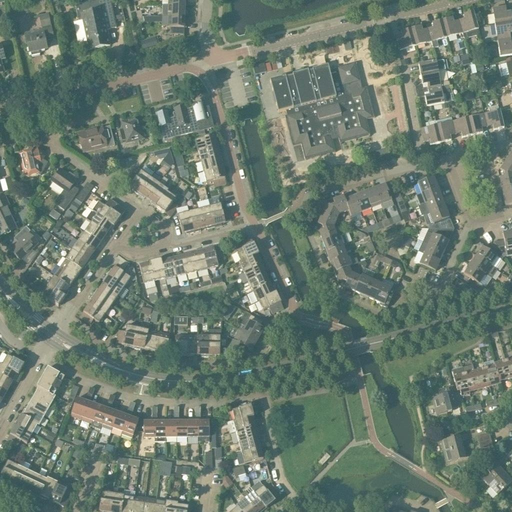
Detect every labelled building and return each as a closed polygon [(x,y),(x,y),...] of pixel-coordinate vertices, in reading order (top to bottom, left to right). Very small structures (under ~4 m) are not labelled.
[(95,0),(75,4),(79,22),(77,22),(82,45),(87,43),(89,51),(110,46),(106,30),(116,28),(114,20),(123,18),(122,17),(123,17),(123,16),(122,16),(122,15),(114,17),(111,5),(111,0),(95,0)] [(185,6),(168,6),(168,17),(184,17),(185,6)] [(492,9),(495,25),(511,22),(511,20),(511,12),(506,13),(505,7),(492,9)] [(462,34),(464,40),(480,35),(473,13),(463,15),(464,20),(459,21),(462,34)] [(43,30),(25,34),(29,53),(31,53),(31,56),(40,54),(39,51),(47,49),(45,41),(54,39),(48,14),(39,16),(43,30)] [(184,17),(168,17),(167,28),(171,28),(171,34),(184,35),(184,17)] [(462,34),(459,21),(453,23),(452,18),(442,21),(446,38),(462,34)] [(446,38),(442,21),(432,24),(433,28),(428,30),(431,42),(446,38)] [(511,22),(495,25),(497,41),(510,39),(510,34),(511,33),(511,22)] [(431,42),(428,30),(422,31),(421,27),(411,30),(415,47),(431,42)] [(415,47),(411,30),(401,32),(402,37),(396,38),(400,51),(415,47)] [(155,38),(140,42),(143,50),(158,46),(155,38)] [(510,39),(497,41),(500,58),(511,55),(511,44),(511,45),(510,39)] [(438,72),(445,70),(443,60),(436,62),(418,65),(420,75),(438,72)] [(355,63),(336,68),(336,69),(329,71),(328,66),(312,70),(313,72),(308,73),(308,71),(292,75),(293,77),(286,78),(285,77),(270,81),(278,113),(285,111),(287,116),(285,117),(293,147),(301,145),(305,161),(335,153),(331,137),(338,135),(340,144),(370,136),(366,120),(375,118),(367,88),(362,89),(355,63)] [(264,64),(252,67),(255,75),(266,73),(264,64)] [(428,90),(441,88),(447,86),(446,81),(447,81),(445,70),(438,72),(420,75),(422,85),(427,85),(428,90)] [(428,90),(429,96),(425,97),(427,107),(452,102),(449,86),(447,86),(441,88),(428,90)] [(193,108),(195,114),(194,114),(195,116),(199,132),(214,128),(208,107),(203,108),(203,106),(203,105),(202,106),(202,103),(192,106),(193,108)] [(487,128),(493,126),(494,131),(504,128),(500,112),(500,111),(499,111),(497,106),(488,108),(490,113),(484,115),(487,128)] [(173,138),(199,132),(195,116),(194,114),(195,114),(193,108),(173,113),(174,118),(169,119),(167,111),(157,113),(164,141),(173,138)] [(487,128),(484,115),(468,119),(472,136),(482,133),(481,129),(487,128)] [(472,136),(468,119),(452,122),(455,135),(461,134),(462,138),(472,136)] [(119,131),(122,141),(131,139),(132,141),(142,139),(138,122),(134,120),(123,123),(125,129),(119,131)] [(437,126),(441,143),(451,141),(450,137),(455,135),(452,122),(446,124),(445,120),(436,122),(437,126)] [(441,143),(437,126),(421,130),(424,143),(430,141),(431,146),(441,143)] [(102,128),(78,134),(82,151),(106,145),(107,148),(115,146),(111,131),(103,133),(102,128)] [(195,141),(198,152),(218,146),(217,139),(215,140),(214,136),(195,141)] [(218,146),(198,152),(201,162),(219,157),(219,154),(220,154),(218,146)] [(37,149),(19,153),(22,165),(23,165),(33,171),(40,176),(48,163),(43,160),(44,157),(43,153),(37,149)] [(219,157),(201,162),(203,173),(224,167),(222,160),(220,161),(219,157)] [(500,179),(511,176),(511,165),(506,161),(500,170),(499,169),(497,172),(498,176),(499,176),(500,179)] [(224,167),(203,173),(206,183),(213,182),(214,188),(226,185),(224,175),(226,174),(224,167)] [(64,211),(67,207),(78,191),(72,186),(76,181),(60,169),(51,182),(64,191),(54,204),(64,211)] [(132,191),(138,195),(150,178),(151,177),(142,170),(137,177),(132,174),(125,184),(133,190),(132,191)] [(511,176),(500,179),(502,189),(511,186),(511,176)] [(4,179),(4,180),(7,191),(14,189),(11,177),(4,179)] [(417,184),(421,194),(439,187),(438,183),(436,184),(434,177),(417,184)] [(150,178),(138,195),(144,200),(145,198),(148,200),(159,184),(150,178)] [(77,200),(85,204),(95,187),(87,182),(77,200)] [(159,184),(148,200),(151,202),(150,204),(156,208),(167,192),(168,191),(159,184)] [(374,187),(381,205),(383,210),(394,206),(385,185),(379,187),(378,186),(374,187)] [(511,186),(502,189),(505,207),(511,205),(511,186)] [(365,193),(371,209),(381,205),(374,187),(370,189),(371,190),(365,193)] [(421,194),(416,196),(420,207),(425,204),(441,198),(439,192),(441,191),(439,187),(421,194)] [(176,198),(167,192),(156,208),(170,218),(177,207),(172,204),(176,198)] [(354,195),(361,213),(371,209),(365,193),(359,195),(358,193),(354,195)] [(361,213),(354,195),(350,196),(351,198),(345,200),(345,201),(349,211),(348,211),(350,216),(351,217),(361,213)] [(0,234),(1,236),(16,228),(7,208),(10,207),(4,196),(0,197),(0,234)] [(345,201),(345,200),(343,196),(333,200),(339,215),(346,212),(348,217),(350,216),(348,211),(349,211),(345,201)] [(429,214),(447,207),(446,203),(444,204),(441,198),(425,204),(429,214)] [(92,211),(114,227),(125,211),(109,200),(105,207),(98,202),(92,211)] [(322,215),(336,221),(339,215),(333,200),(331,201),(330,200),(327,202),(325,205),(326,205),(322,215)] [(209,207),(215,228),(222,226),(221,224),(231,222),(228,210),(222,211),(220,205),(209,207)] [(199,210),(204,229),(207,228),(207,230),(215,228),(209,207),(199,210)] [(432,230),(443,230),(448,230),(445,220),(449,218),(447,212),(449,211),(447,207),(429,214),(433,224),(430,226),(432,230)] [(49,216),(55,220),(59,215),(53,210),(49,216)] [(188,213),(190,219),(194,233),(201,231),(200,230),(204,229),(199,210),(188,213)] [(91,224),(107,235),(108,232),(110,233),(114,227),(92,211),(86,220),(91,224)] [(188,213),(178,215),(182,234),(186,233),(187,235),(194,233),(190,219),(188,213)] [(319,232),(333,227),(336,221),(322,215),(318,224),(317,224),(315,227),(317,230),(318,230),(319,232)] [(85,232),(100,244),(107,235),(91,224),(85,232)] [(11,250),(21,261),(38,244),(28,233),(30,231),(26,227),(16,237),(21,241),(11,250)] [(323,243),(331,239),(337,237),(333,227),(319,232),(323,243)] [(423,241),(428,230),(424,228),(419,239),(423,241)] [(432,230),(426,243),(429,244),(428,245),(446,253),(447,249),(446,248),(449,242),(439,238),(443,230),(432,230)] [(511,249),(511,230),(509,231),(509,233),(502,234),(504,241),(494,242),(494,243),(502,255),(507,254),(506,251),(511,249)] [(78,242),(94,253),(100,244),(85,232),(78,242)] [(325,253),(343,246),(348,245),(344,234),(337,237),(331,239),(323,243),(325,249),(323,249),(325,253)] [(239,263),(258,254),(251,239),(240,244),(242,249),(236,252),(241,262),(239,263)] [(72,250),(89,262),(94,256),(92,255),(94,253),(78,242),(72,250)] [(494,243),(488,251),(482,247),(478,253),(477,252),(474,256),(476,257),(476,256),(496,269),(503,258),(502,255),(494,243)] [(446,253),(428,245),(424,255),(440,262),(442,256),(444,257),(446,253)] [(343,246),(325,253),(326,257),(328,257),(330,263),(347,256),(343,246)] [(203,249),(208,270),(218,267),(217,261),(223,259),(220,247),(210,250),(209,248),(203,249)] [(192,254),(197,273),(208,270),(203,249),(195,251),(196,253),(192,254)] [(89,262),(72,250),(66,259),(82,270),(84,267),(85,268),(89,262)] [(182,257),(187,275),(197,273),(192,254),(182,257)] [(244,273),(261,265),(260,262),(261,261),(258,254),(239,263),(244,273)] [(347,256),(330,263),(333,269),(331,269),(333,274),(334,273),(349,267),(351,267),(351,266),(358,264),(356,259),(354,260),(352,254),(347,256)] [(440,262),(424,255),(419,265),(435,272),(438,266),(440,267),(441,263),(440,262)] [(496,269),(476,256),(476,257),(472,262),(471,261),(469,264),(485,275),(484,276),(491,280),(497,271),(495,270),(496,269)] [(44,259),(40,257),(35,263),(39,266),(44,259)] [(171,259),(176,278),(187,275),(182,257),(171,259)] [(382,257),(380,262),(390,266),(392,261),(382,257)] [(165,279),(165,281),(176,278),(171,259),(168,260),(168,258),(160,260),(165,279)] [(82,270),(66,259),(60,268),(76,279),(82,270)] [(155,282),(165,279),(160,260),(150,263),(155,282)] [(150,263),(139,266),(144,284),(155,282),(150,263)] [(485,275),(469,264),(466,268),(468,269),(464,275),(470,279),(466,286),(475,292),(480,291),(483,287),(478,284),(484,276),(485,275)] [(248,283),(266,275),(261,265),(244,273),(248,283)] [(37,271),(32,267),(28,273),(34,277),(37,271)] [(345,288),(351,274),(349,267),(334,273),(338,282),(337,283),(338,286),(342,288),(342,286),(345,288)] [(53,277),(69,288),(76,279),(60,268),(53,277)] [(124,288),(130,279),(115,268),(112,271),(111,270),(107,276),(124,288)] [(354,292),(358,284),(361,278),(360,278),(351,274),(345,288),(354,292)] [(253,293),(270,285),(266,275),(248,283),(253,293)] [(124,288),(107,276),(102,282),(104,283),(102,286),(118,297),(124,288)] [(363,298),(371,281),(361,276),(360,278),(361,278),(358,284),(354,292),(360,295),(360,296),(363,298)] [(49,287),(65,298),(69,292),(67,291),(69,288),(53,277),(47,286),(48,287),(49,287)] [(383,280),(381,285),(374,301),(380,304),(379,305),(387,309),(395,291),(391,290),(393,285),(383,280)] [(374,301),(381,285),(371,281),(363,298),(367,300),(368,298),(374,301)] [(257,303),(276,294),(273,287),(271,288),(270,285),(253,293),(257,303)] [(94,294),(112,306),(118,297),(102,286),(100,289),(99,288),(94,294)] [(48,287),(42,296),(58,307),(65,298),(49,287),(48,287)] [(112,306),(94,294),(90,300),(92,301),(90,304),(105,315),(112,306)] [(283,310),(276,294),(257,303),(259,302),(263,312),(269,309),(272,315),(283,310)] [(105,315),(90,304),(80,318),(90,325),(94,320),(99,324),(105,315)] [(231,305),(227,310),(232,313),(236,308),(231,305)] [(239,330),(259,341),(265,331),(259,327),(262,322),(245,313),(239,324),(242,325),(239,330)] [(126,347),(133,349),(138,329),(127,326),(125,333),(119,331),(116,343),(126,346),(126,347)] [(138,329),(133,349),(140,351),(140,349),(144,350),(148,331),(138,329)] [(239,330),(230,346),(245,354),(247,349),(253,352),(259,341),(239,330)] [(148,331),(144,350),(155,352),(159,333),(148,331)] [(209,337),(208,358),(216,358),(216,356),(220,356),(220,337),(221,337),(221,331),(209,331),(209,337)] [(159,333),(155,352),(165,355),(170,336),(159,333)] [(187,356),(187,337),(176,336),(176,356),(187,356)] [(198,337),(187,337),(187,356),(198,356),(198,337)] [(198,337),(198,356),(201,356),(201,358),(208,358),(209,337),(198,337)] [(2,366),(19,375),(27,360),(16,354),(13,359),(7,356),(2,365),(2,366)] [(510,379),(505,361),(494,364),(495,366),(499,382),(500,382),(510,379)] [(19,375),(2,366),(2,365),(1,364),(0,365),(0,377),(12,384),(13,381),(15,381),(19,375)] [(474,372),(473,365),(462,368),(464,374),(469,393),(479,390),(474,372)] [(495,366),(484,369),(490,387),(500,384),(500,382),(499,382),(495,366)] [(44,375),(61,384),(64,378),(48,368),(44,375)] [(469,393),(464,374),(462,368),(452,371),(457,392),(460,391),(461,397),(469,395),(469,393)] [(484,369),(474,372),(479,390),(490,387),(484,369)] [(61,384),(44,375),(41,381),(57,390),(61,384)] [(0,389),(6,393),(12,384),(0,377),(0,389)] [(57,390),(41,381),(37,388),(38,389),(38,388),(54,397),(57,390)] [(453,387),(438,391),(439,397),(433,399),(437,416),(452,412),(451,409),(458,407),(453,387)] [(54,397),(38,388),(38,389),(33,398),(50,407),(55,397),(54,397)] [(28,407),(44,417),(50,407),(33,398),(28,407)] [(81,421),(87,402),(77,399),(70,417),(81,421)] [(87,402),(81,421),(91,424),(98,406),(87,402)] [(98,406),(91,424),(92,424),(91,427),(100,431),(102,425),(108,410),(98,406)] [(232,411),(235,421),(235,422),(253,417),(251,406),(232,411)] [(44,417),(28,407),(26,410),(24,409),(21,416),(38,425),(37,426),(39,427),(44,417)] [(111,431),(118,413),(108,410),(102,425),(103,425),(102,428),(111,431)] [(113,429),(123,432),(128,417),(118,413),(111,431),(112,431),(113,429)] [(32,435),(37,426),(38,425),(21,416),(16,425),(32,435)] [(128,417),(123,432),(122,435),(132,439),(139,421),(128,417)] [(253,417),(235,422),(235,421),(233,422),(236,433),(255,428),(254,424),(255,424),(253,417)] [(155,422),(143,422),(144,439),(155,438),(155,422)] [(155,422),(155,438),(166,438),(165,422),(155,422)] [(165,422),(166,438),(176,438),(176,422),(165,422)] [(176,422),(176,438),(187,438),(187,422),(176,422)] [(187,422),(187,438),(198,438),(198,422),(187,422)] [(198,422),(198,438),(209,438),(209,422),(198,422)] [(32,435),(16,425),(7,440),(18,447),(21,441),(27,444),(32,435)] [(255,428),(236,433),(239,443),(259,438),(257,430),(255,431),(255,428)] [(491,440),(489,434),(484,436),(477,437),(479,444),(491,440)] [(440,442),(443,453),(462,448),(461,442),(468,440),(467,435),(440,442)] [(259,438),(239,443),(242,454),(260,449),(259,445),(261,445),(259,438)] [(491,440),(479,444),(480,450),(492,446),(491,440)] [(462,448),(443,453),(446,464),(473,457),(471,452),(464,454),(462,448)] [(71,457),(80,461),(84,453),(75,449),(71,457)] [(260,449),(242,454),(245,464),(263,459),(260,449)] [(322,466),(324,464),(327,460),(330,458),(327,454),(318,463),(322,466)] [(140,466),(140,460),(118,458),(118,464),(140,466)] [(0,479),(10,484),(18,466),(8,462),(5,468),(0,465),(0,479)] [(480,477),(489,486),(503,473),(495,464),(480,477)] [(28,471),(18,466),(10,484),(19,488),(28,471)] [(178,467),(177,477),(188,478),(189,468),(178,467)] [(245,475),(243,467),(232,470),(235,478),(245,475)] [(28,471),(19,488),(29,493),(37,476),(28,471)] [(511,482),(503,473),(489,486),(497,496),(511,482)] [(37,476),(29,493),(39,498),(48,479),(47,478),(47,480),(37,476)] [(48,479),(39,498),(45,501),(46,499),(49,501),(58,483),(48,479)] [(58,483),(49,501),(65,508),(70,497),(65,494),(68,488),(58,483)] [(263,487),(255,494),(254,494),(266,509),(280,498),(272,488),(267,492),(263,487)] [(123,496),(121,511),(132,511),(134,497),(135,492),(124,491),(124,496),(123,496)] [(245,499),(254,511),(262,511),(266,509),(254,494),(255,494),(253,492),(249,496),(245,492),(241,495),(245,499)] [(110,511),(113,494),(102,493),(99,511),(101,511),(110,511)] [(113,494),(110,511),(121,511),(123,496),(113,494)] [(134,497),(132,511),(143,511),(145,499),(134,497)] [(145,499),(143,511),(154,511),(156,500),(145,499)] [(237,508),(240,511),(254,511),(245,499),(236,506),(237,508)] [(156,500),(154,511),(165,511),(166,502),(156,500)] [(166,502),(165,511),(176,511),(177,505),(178,505),(178,503),(166,502)]
